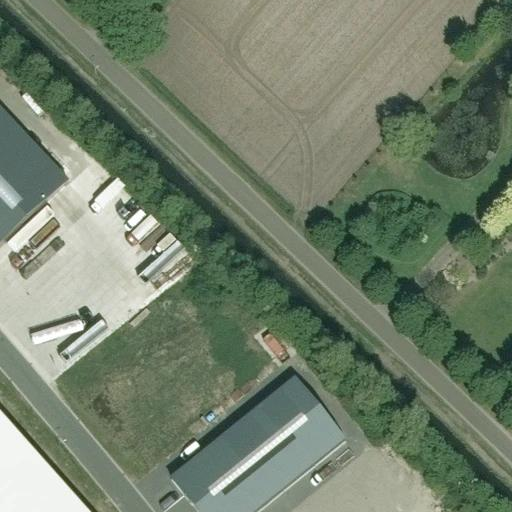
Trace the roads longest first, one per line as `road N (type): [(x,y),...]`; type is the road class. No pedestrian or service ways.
road 1 (unclassified): [(511,451),(39,0)]
road 2 (unclassified): [(0,346),(137,511)]
